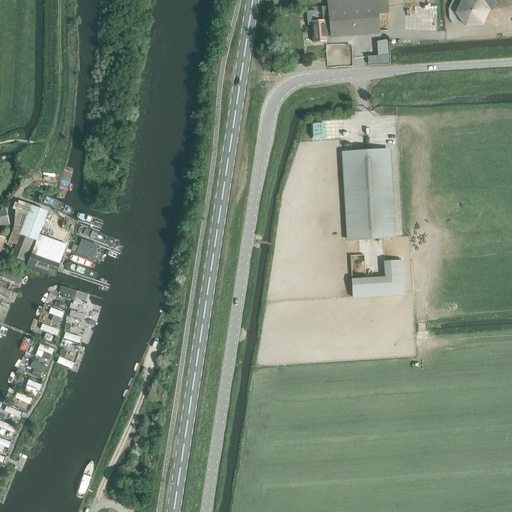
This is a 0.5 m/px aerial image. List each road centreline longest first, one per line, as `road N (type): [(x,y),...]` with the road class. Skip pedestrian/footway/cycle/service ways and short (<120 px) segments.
road 1 (primary): [(173,511),(252,0)]
road 2 (unclassified): [(294,76),(275,94),(263,142),(203,511)]
road 3 (unclassified): [(294,76),(511,63)]
